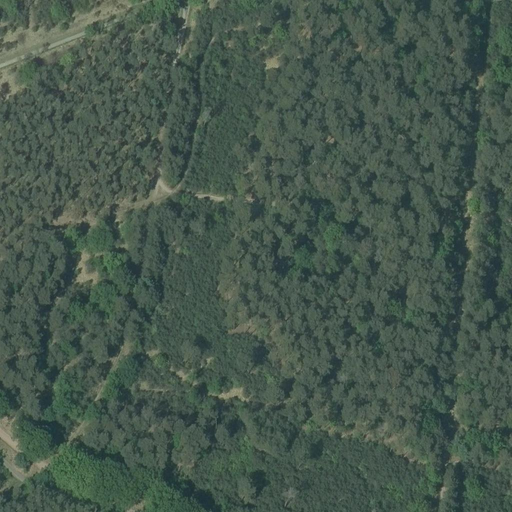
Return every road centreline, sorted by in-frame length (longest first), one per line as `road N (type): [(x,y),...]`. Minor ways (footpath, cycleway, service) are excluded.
road 1 (track): [(511,225),(152,193),(189,0)]
road 2 (track): [(146,511),(44,464),(0,417)]
